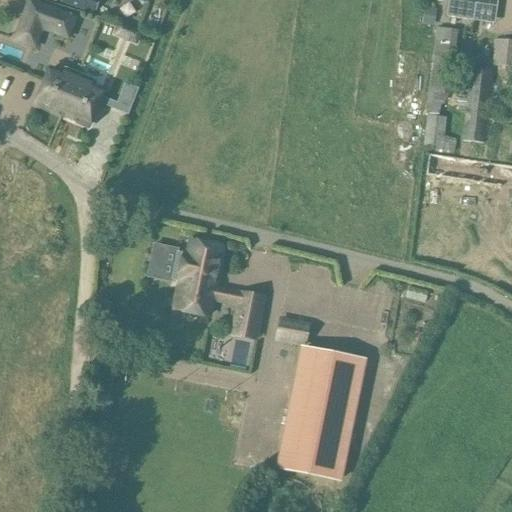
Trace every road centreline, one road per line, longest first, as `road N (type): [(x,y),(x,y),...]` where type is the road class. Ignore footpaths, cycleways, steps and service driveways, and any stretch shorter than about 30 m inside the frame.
road 1 (unclassified): [(511,311),(446,279),(90,187)]
road 2 (unclassified): [(52,511),(72,410),(90,187)]
